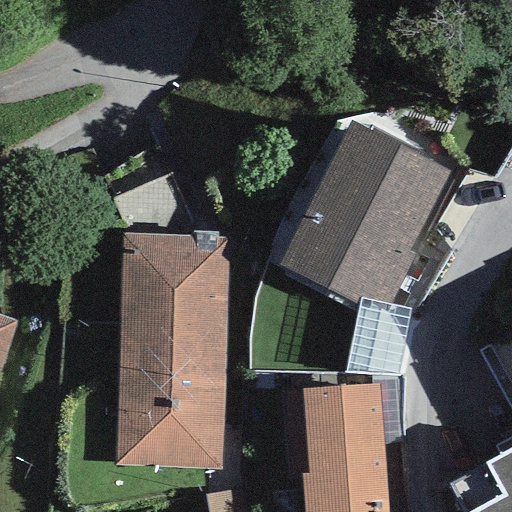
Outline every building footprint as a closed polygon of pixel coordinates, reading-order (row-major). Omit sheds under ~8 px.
[(351,122),(278,266),(358,306),(358,299),(389,306),(414,254),(408,251),(448,172),(351,122)] [(219,467),(225,238),(124,234),(116,464),(219,467)] [(408,310),(389,306),(358,299),(358,306),(344,373),(370,375),(397,376),(408,310)] [(0,356),(12,321),(0,317),(0,356)] [(400,443),(397,376),(370,375),(370,385),(378,384),(382,444),(400,443)] [(386,511),(382,444),(378,384),(370,385),(300,390),(306,474),(300,474),(302,511),(386,511)] [(511,511),(511,447),(484,463),(486,466),(448,485),(462,511),(511,511)]
